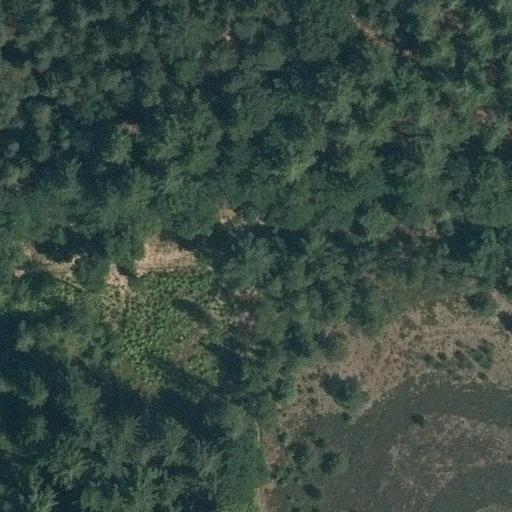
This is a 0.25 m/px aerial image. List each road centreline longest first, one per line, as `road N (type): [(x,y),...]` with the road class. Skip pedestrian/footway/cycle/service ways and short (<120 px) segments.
road 1 (track): [(254,511),(231,197)]
road 2 (track): [(231,197),(511,184)]
road 3 (track): [(0,277),(235,267)]
road 4 (track): [(231,197),(307,0)]
road 5 (track): [(93,203),(231,197)]
